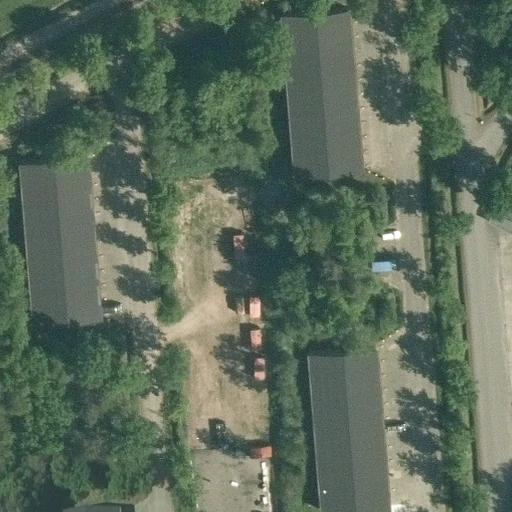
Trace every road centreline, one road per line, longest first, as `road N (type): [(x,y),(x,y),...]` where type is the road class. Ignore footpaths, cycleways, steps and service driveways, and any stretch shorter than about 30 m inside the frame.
road 1 (unclassified): [(383,0),(422,511)]
road 2 (unclassified): [(156,511),(120,55)]
road 3 (unclassified): [(497,511),(469,157)]
road 4 (unclassified): [(469,157),(457,0)]
road 5 (unclassified): [(0,119),(120,55)]
